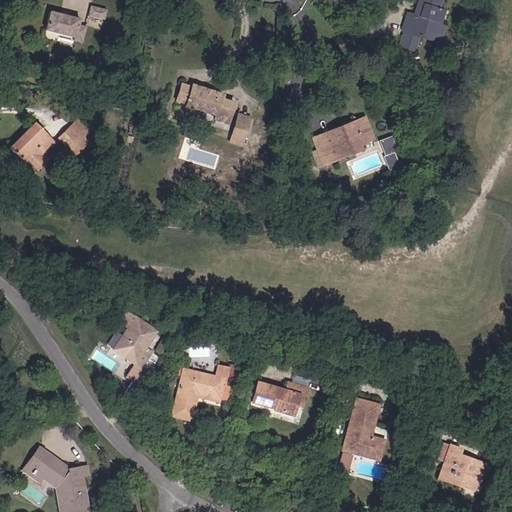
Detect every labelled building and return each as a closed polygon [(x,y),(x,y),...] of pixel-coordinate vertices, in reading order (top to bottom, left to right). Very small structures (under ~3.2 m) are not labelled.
[(442,8),(438,7),(440,0),(421,0),(420,8),(413,6),(409,20),(405,19),(403,25),(406,26),(402,39),(416,43),(420,31),(423,21),(437,26),(440,14),(442,8)] [(405,19),(409,20),(413,6),(409,5),(405,19)] [(86,22),(101,25),(103,14),(88,11),(86,22)] [(420,31),(440,37),(446,16),(440,14),(437,26),(423,21),(420,31)] [(81,47),(72,45),(76,25),(47,18),(40,53),(68,59),(67,64),(77,66),(81,47)] [(223,107),(236,107),(237,86),(224,86),(224,81),(193,78),(193,80),(192,97),(192,100),(222,103),(223,107)] [(180,97),(192,97),(193,80),(181,80),(180,97)] [(242,125),(255,126),(257,96),(244,96),(242,125)] [(356,141),(366,138),(377,134),(369,115),(359,119),(360,123),(349,126),(348,124),(315,136),(321,149),(331,146),(335,157),(358,148),(356,141)] [(349,126),(360,123),(359,119),(358,116),(346,120),(348,124),(349,126)] [(89,148),(86,144),(94,137),(82,125),(59,145),(75,162),(89,148)] [(12,154),(28,170),(52,145),(36,130),(12,154)] [(400,149),(405,147),(398,134),(388,138),(394,152),(400,149)] [(358,148),(369,144),(366,138),(356,141),(358,148)] [(28,170),(33,174),(57,150),(52,145),(28,170)] [(325,160),(335,157),(331,146),(321,149),(325,160)] [(398,161),(404,158),(400,149),(394,152),(398,161)] [(393,163),(395,170),(407,165),(404,158),(398,161),(393,163)] [(34,275),(41,278),(44,270),(37,267),(34,275)] [(135,317),(127,312),(121,319),(129,325),(123,333),(129,337),(120,349),(132,359),(122,371),(129,376),(139,365),(151,351),(145,347),(157,330),(136,315),(135,317)] [(120,349),(129,337),(123,333),(115,345),(120,349)] [(201,391),(224,397),(226,384),(236,386),(238,378),(185,367),(188,355),(182,354),(179,367),(184,369),(175,412),(197,416),(200,398),(194,397),(195,390),(201,391)] [(147,371),(139,365),(129,376),(127,379),(135,386),(147,371)] [(292,417),(295,405),(298,396),(306,398),(309,386),(288,381),(285,389),(259,383),(253,403),(271,408),(271,412),(292,417)] [(224,397),(234,399),(236,386),(226,384),(224,397)] [(381,437),(367,433),(376,401),(359,395),(344,447),(376,456),(381,437)] [(295,405),(304,407),(306,398),(298,396),(295,405)] [(463,485),(474,488),(483,461),(475,458),(474,461),(463,458),(464,454),(455,452),(457,446),(447,443),(441,458),(450,461),(447,472),(464,478),(463,485)] [(67,511),(88,509),(80,471),(78,462),(68,464),(42,449),(31,467),(37,470),(33,477),(43,483),(47,476),(62,486),(67,511)] [(463,485),(464,478),(447,472),(450,461),(441,458),(436,476),(463,485)] [(80,471),(88,470),(86,461),(78,462),(80,471)] [(27,474),(33,477),(37,470),(31,467),(27,474)]
